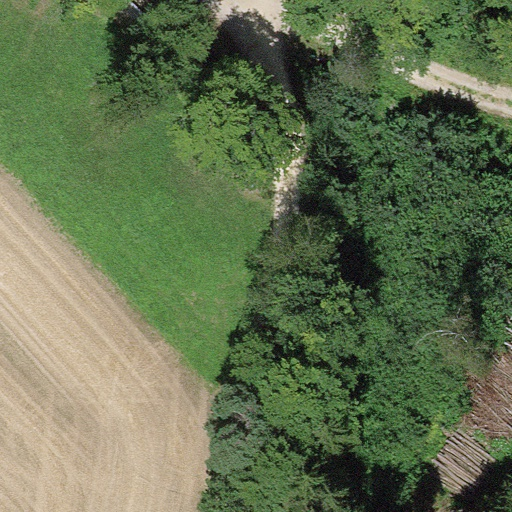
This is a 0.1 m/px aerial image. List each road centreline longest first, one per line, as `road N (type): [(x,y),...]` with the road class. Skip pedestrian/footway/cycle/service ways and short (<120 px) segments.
road 1 (track): [(264,19),(283,114),(285,199),(227,511)]
road 2 (track): [(511,103),(460,93),(349,38),(264,19)]
